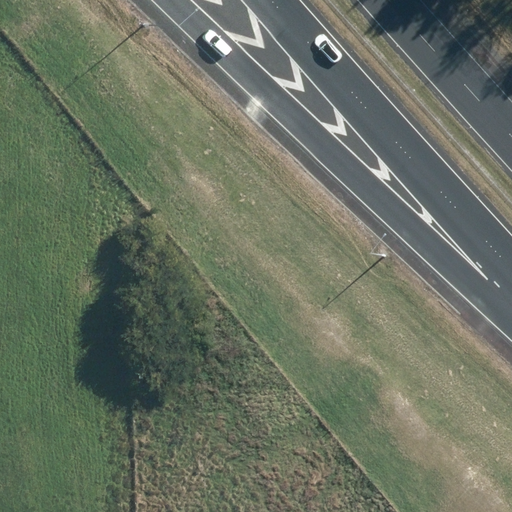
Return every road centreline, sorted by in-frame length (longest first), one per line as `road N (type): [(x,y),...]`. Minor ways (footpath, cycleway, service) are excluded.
road 1 (motorway): [(511,290),(380,201),(167,0)]
road 2 (motorway): [(511,263),(275,0)]
road 3 (motorway): [(389,0),(511,135)]
